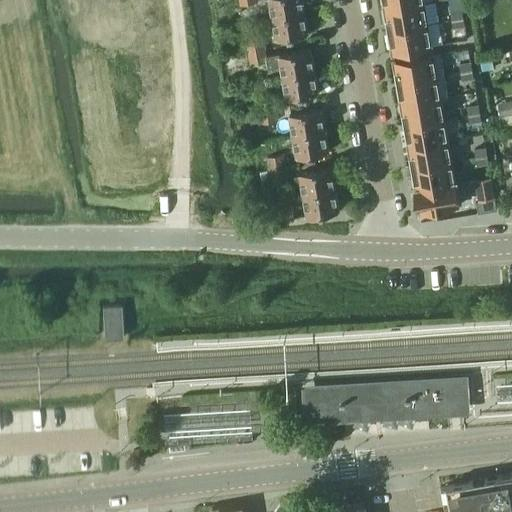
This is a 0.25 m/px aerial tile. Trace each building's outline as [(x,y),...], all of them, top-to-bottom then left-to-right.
[(270,0),(274,16),(305,11),(303,0),(270,0)] [(423,3),(422,0),(384,0),(386,9),(423,3)] [(386,9),(389,30),(427,24),(423,3),(386,9)] [(452,20),(464,18),(462,10),(450,12),(452,20)] [(304,11),(273,17),(277,39),(308,33),(304,11)] [(464,18),(452,20),(453,28),(465,26),(464,18)] [(431,46),(427,24),(389,30),(393,53),(431,46)] [(248,53),(245,39),(245,36),(232,38),(235,55),(248,53)] [(263,36),(245,39),(248,53),(249,58),(267,55),(263,36)] [(267,55),(249,58),(250,65),(267,62),(268,68),(282,66),(283,76),(315,70),(311,49),(281,53),(267,55)] [(494,69),(491,52),(480,54),(482,71),(494,69)] [(398,83),(444,75),(440,53),(395,61),(398,83)] [(237,72),(234,57),(221,60),(224,74),(237,72)] [(461,72),(473,70),(471,62),(459,64),(461,72)] [(315,70),(283,76),(287,97),(319,92),(315,70)] [(473,70),(461,72),(462,80),(474,78),(473,70)] [(398,83),(402,104),(448,96),(444,75),(398,83)] [(273,95),(256,98),(258,111),(276,108),(273,95)] [(406,126),(444,119),(440,99),(448,97),(448,96),(402,104),(406,126)] [(511,100),(496,104),(498,115),(511,113),(511,100)] [(468,115),(480,113),(479,105),(467,107),(468,115)] [(276,108),(258,111),(260,124),(278,121),(276,108)] [(321,108),(290,113),(294,135),(325,129),(321,108)] [(480,113),(468,115),(469,123),(481,121),(480,113)] [(511,113),(498,115),(501,128),(511,125),(511,113)] [(406,126),(409,147),(447,140),(444,119),(406,126)] [(325,129),(294,135),(297,157),(329,151),(325,129)] [(413,168),(451,161),(447,140),(409,147),(413,168)] [(476,157),(488,155),(486,147),(474,149),(476,157)] [(284,154),(266,157),(269,171),(287,168),(284,154)] [(488,155),(476,157),(477,165),(489,163),(488,155)] [(451,161),(413,168),(417,188),(455,182),(451,161)] [(332,167),(300,172),(304,194),(335,189),(332,167)] [(287,168),(269,171),(264,172),(266,184),(289,180),(287,168)] [(417,188),(415,189),(419,212),(461,205),(457,182),(455,182),(417,188)] [(335,189),(304,194),(308,216),(339,210),(335,189)] [(497,210),(495,198),(483,200),(485,212),(497,210)] [(295,219),(292,205),(276,208),(278,222),(295,219)] [(123,336),(121,303),(103,304),(104,337),(123,336)] [(304,391),(302,391),(303,393),(305,393),(306,403),(306,412),(304,413),(304,415),(372,411),(382,411),(382,410),(470,404),(470,402),(467,402),(466,394),(466,384),(469,384),(469,381),(468,381),(425,384),(409,385),(381,386),(380,386),(370,386),(370,387),(304,391)] [(511,511),(511,472),(497,475),(498,477),(443,486),(445,499),(449,498),(451,511),(511,511)] [(287,504),(284,503),(280,504),(277,507),(273,511),(292,511),(292,509),(290,506),(287,504)] [(365,511),(364,503),(327,509),(327,511),(365,511)]
